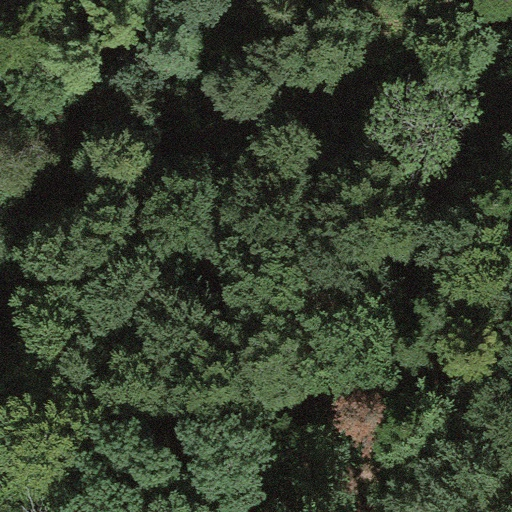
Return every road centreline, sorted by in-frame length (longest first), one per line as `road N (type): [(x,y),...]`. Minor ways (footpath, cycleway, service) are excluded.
road 1 (track): [(0,192),(55,184),(296,98),(511,0)]
road 2 (track): [(327,511),(511,408)]
